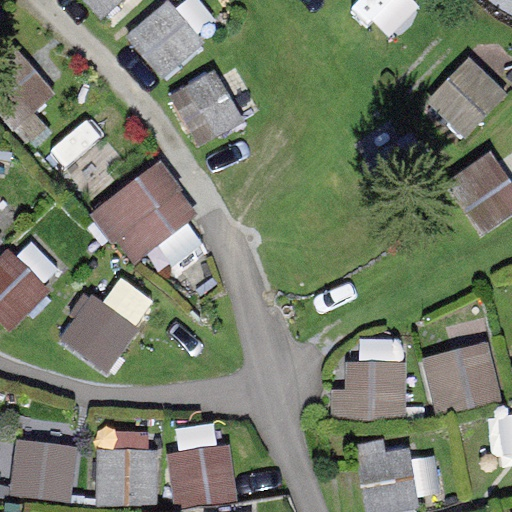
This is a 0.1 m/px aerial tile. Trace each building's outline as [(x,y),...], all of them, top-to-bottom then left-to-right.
[(89,0),(110,19),(127,0),(89,0)] [(173,0),(132,36),(168,78),(223,31),(195,0),(173,0)] [(0,79),(0,103),(23,128),(68,85),(33,48),(0,79)] [(426,102),(465,141),(511,95),(511,93),(474,55),(426,102)] [(202,145),(248,121),(221,69),(175,93),(202,145)] [(95,206),(138,163),(96,120),(53,163),(95,206)] [(381,180),(430,162),(418,130),(369,148),(381,180)] [(135,265),(206,215),(167,160),(96,209),(135,265)] [(358,192),(301,224),(328,273),(386,241),(358,192)] [(0,247),(10,237),(0,227),(0,247)] [(0,314),(36,330),(63,266),(3,242),(0,249),(0,314)] [(111,372),(161,303),(116,271),(67,340),(111,372)] [(427,357),(440,414),(508,398),(495,342),(427,357)] [(344,418),(413,415),(411,359),(341,362),(344,418)] [(77,498),(82,442),(19,437),(14,493),(77,498)] [(172,450),(178,505),(241,498),(235,443),(172,450)] [(365,453),(368,507),(447,503),(444,449),(365,453)] [(103,450),(102,502),(162,503),(163,451),(103,450)]
